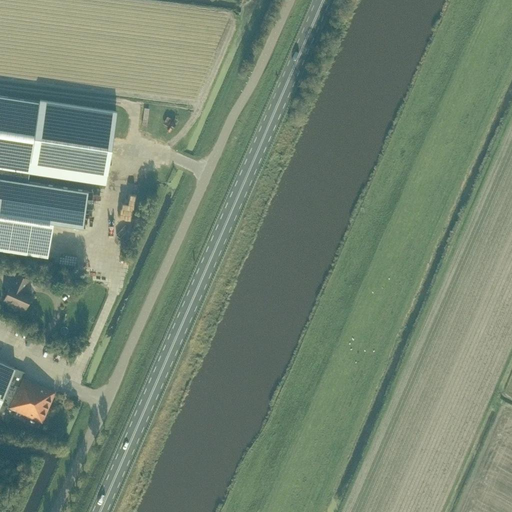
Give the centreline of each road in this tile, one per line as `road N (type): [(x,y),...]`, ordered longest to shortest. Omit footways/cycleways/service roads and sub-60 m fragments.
road 1 (unclassified): [(55,511),(290,0)]
road 2 (primary): [(99,511),(323,0)]
road 3 (track): [(103,232),(132,107),(0,89)]
